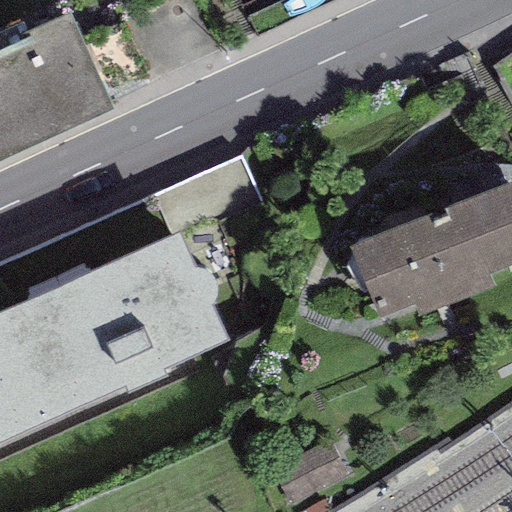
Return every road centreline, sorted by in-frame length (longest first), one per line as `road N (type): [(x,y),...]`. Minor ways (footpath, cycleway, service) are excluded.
road 1 (secondary): [(0,213),(455,0)]
road 2 (unknown): [(277,128),(353,295)]
